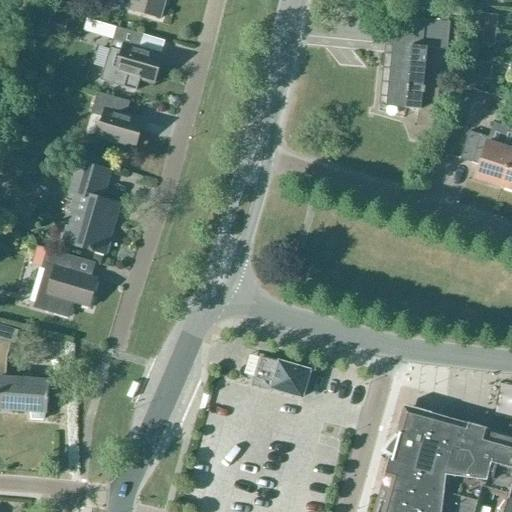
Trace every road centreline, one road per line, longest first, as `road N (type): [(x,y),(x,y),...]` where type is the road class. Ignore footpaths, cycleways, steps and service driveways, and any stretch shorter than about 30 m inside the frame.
road 1 (residential): [(118,344),(216,0)]
road 2 (residential): [(511,239),(256,159)]
road 3 (tertiary): [(210,304),(117,504)]
road 4 (residential): [(397,341),(210,304)]
road 5 (residential): [(357,511),(397,341)]
road 6 (tertiary): [(256,159),(295,0)]
road 7 (tertiary): [(210,304),(256,159)]
